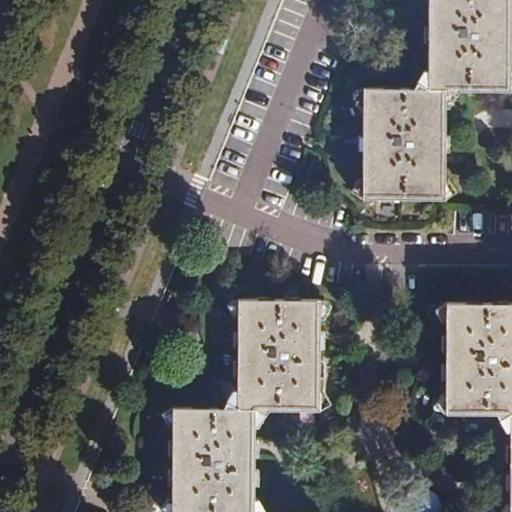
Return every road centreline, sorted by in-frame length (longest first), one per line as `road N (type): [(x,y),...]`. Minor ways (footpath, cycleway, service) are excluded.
road 1 (residential): [(126,173),(352,250),(511,249)]
road 2 (secondary): [(0,495),(126,173)]
road 3 (secondary): [(126,173),(192,0)]
